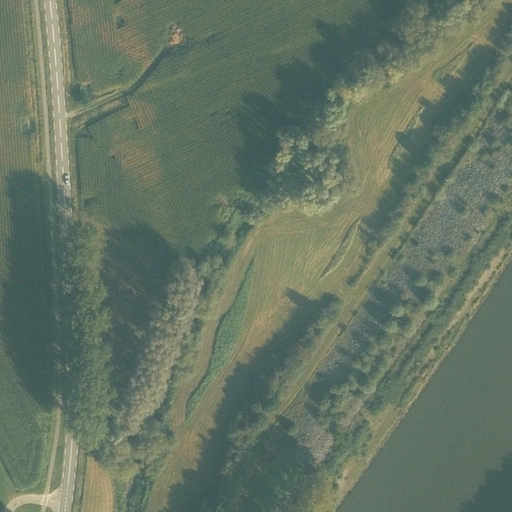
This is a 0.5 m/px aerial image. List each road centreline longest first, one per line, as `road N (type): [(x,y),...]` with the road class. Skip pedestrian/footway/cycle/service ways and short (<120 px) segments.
road 1 (track): [(226,511),(259,431),(511,60)]
road 2 (secondary): [(65,504),(73,366),(48,0)]
